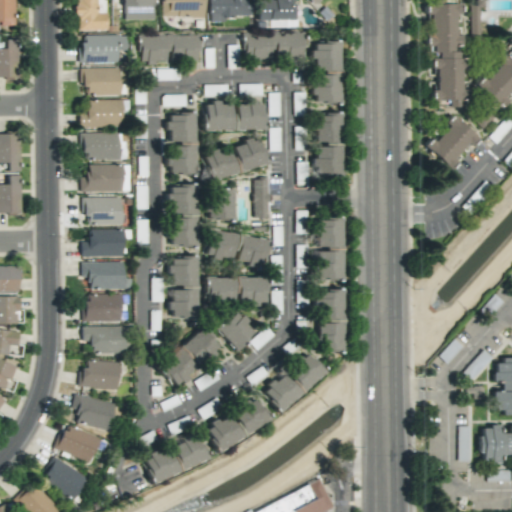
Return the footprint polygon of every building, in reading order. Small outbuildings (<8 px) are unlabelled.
[(0,0),(0,25),(12,25),(11,0),(0,0)] [(105,30),(104,12),(99,12),(98,0),(74,0),(75,31),(105,30)] [(152,0),(120,0),(121,20),(153,19),(152,0)] [(158,0),(159,17),(201,17),(201,0),(158,0)] [(206,0),(207,22),(222,21),(222,17),(249,16),(248,1),(243,1),(243,0),(206,0)] [(254,0),(255,27),(294,26),(293,0),(254,0)] [(477,33),(478,0),(468,0),(467,33),(477,33)] [(459,107),(458,35),(454,35),(454,4),(423,4),(423,14),(428,14),(428,36),(424,36),(424,55),(429,55),(429,68),(431,68),(431,101),(445,101),(446,107),(459,107)] [(300,32),(241,33),(241,62),(300,61),(300,32)] [(124,35),(82,35),(82,44),(75,44),(75,63),(125,62),(124,35)] [(196,62),(195,35),(137,35),(137,62),(196,62)] [(511,37),(491,61),(494,64),(473,87),(497,109),(505,100),(501,96),(511,84),(511,37)] [(0,78),(15,79),(16,40),(2,39),(2,49),(0,48),(0,78)] [(336,103),(338,43),(310,42),(309,73),(310,73),(309,102),(336,103)] [(211,49),(202,49),(203,67),(212,67),(211,49)] [(116,67),(77,68),(77,87),(84,87),(84,95),(117,95),(116,67)] [(174,95),(161,95),(161,104),(174,105),(174,95)] [(119,99),(84,100),(84,112),(76,112),(76,127),(119,126),(119,99)] [(200,131),(260,130),(260,103),(230,103),(230,104),(216,104),(216,103),(200,103),(200,131)] [(166,141),(192,142),(193,113),(164,112),(164,131),(167,131),(166,141)] [(338,114),(310,114),(310,144),(309,144),(309,178),(338,177),(338,114)] [(473,136),(449,114),(441,123),(445,126),(432,141),(428,138),(420,146),(446,169),(453,161),(452,160),(473,136)] [(144,138),(144,116),(131,116),(132,139),(144,138)] [(77,133),(77,153),(83,153),(83,160),(122,160),(122,132),(77,133)] [(4,172),(17,171),(17,133),(0,133),(0,162),(4,163),(4,172)] [(207,181),(264,165),(256,138),(227,146),(227,147),(200,155),(207,181)] [(192,144),(164,145),(165,173),(192,173),(192,144)] [(76,192),(127,192),(127,165),(85,165),(85,177),(76,177),(76,192)] [(0,214),(18,214),(18,175),(5,175),(5,184),(0,184),(0,214)] [(250,218),(265,217),(264,178),(249,178),(250,218)] [(195,245),(193,184),(167,185),(167,193),(164,193),(165,216),(166,246),(195,245)] [(134,209),(145,209),(145,186),(134,186),(134,209)] [(205,219),(230,220),(231,190),(206,189),(205,219)] [(78,197),(78,214),(85,214),(85,225),(119,225),(119,197),(78,197)] [(340,219),(312,219),(312,249),(313,249),(313,279),(340,279),(340,219)] [(134,243),(146,243),(145,220),(134,220),(134,243)] [(120,257),(120,229),(86,229),(86,241),(77,241),(77,256),(120,257)] [(264,239),(205,229),(201,255),(230,261),(230,263),(259,268),(264,239)] [(194,257),(167,256),(166,287),(167,287),(167,317),(193,318),(194,257)] [(120,261),(77,262),(78,279),(87,278),(87,289),(128,288),(128,278),(121,278),(120,261)] [(0,291),(17,291),(17,266),(0,266),(0,291)] [(201,276),(201,302),(262,303),(263,278),(201,276)] [(340,351),(341,290),(314,289),(313,350),(340,351)] [(85,294),(85,302),(78,302),(78,321),(118,322),(118,294),(85,294)] [(0,323),(15,323),(14,310),(17,310),(16,296),(0,296),(0,323)] [(251,333),(244,324),(245,323),(235,311),(213,328),(230,350),(251,333)] [(78,341),(88,341),(88,353),(122,354),(123,327),(79,326),(78,341)] [(155,368),(174,388),(216,347),(197,327),(155,368)] [(7,345),(14,346),(16,332),(0,329),(0,355),(5,356),(7,345)] [(444,364),(459,347),(451,339),(436,356),(444,364)] [(322,374),(304,352),(281,372),(282,373),(259,392),(276,413),(322,374)] [(114,390),(116,362),(84,359),(83,369),(76,368),(74,386),(114,390)] [(491,391),(492,414),(511,413),(511,359),(491,360),(491,381),(498,381),(498,391),(491,391)] [(12,366),(0,361),(0,388),(3,390),(12,366)] [(215,380),(211,371),(200,376),(204,385),(215,380)] [(113,404),(71,394),(67,411),(76,413),(73,423),(106,431),(113,404)] [(214,452),(267,422),(254,398),(201,428),(214,452)] [(97,438),(67,424),(63,433),(57,430),(50,446),(86,463),(97,438)] [(477,426),(476,453),(480,453),(480,463),(496,463),(497,455),(509,455),(509,459),(511,458),(511,424),(507,425),(506,434),(494,433),(495,427),(477,426)] [(149,483),(205,461),(194,435),(139,457),(149,483)] [(37,481),(71,501),(85,477),(52,457),(37,481)] [(55,511),(57,510),(28,483),(11,502),(21,511),(55,511)] [(257,511),(331,511),(319,485),(257,511)]
